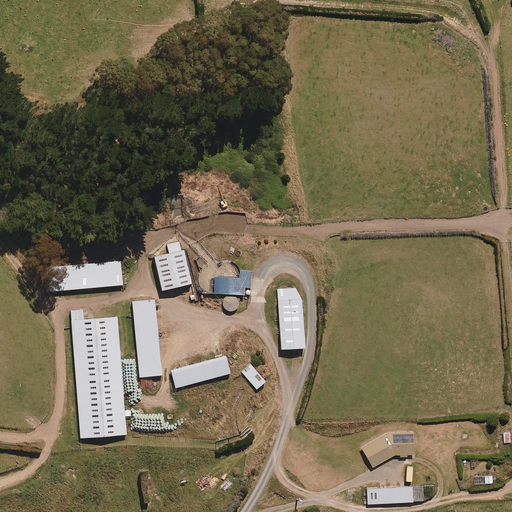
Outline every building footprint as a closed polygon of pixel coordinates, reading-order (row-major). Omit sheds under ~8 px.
[(181,250),(179,242),(167,245),(169,253),(153,257),(161,290),(190,284),(183,250),(181,250)] [(123,285),(121,261),(46,268),(48,292),(123,285)] [(243,287),(251,287),(251,270),(240,270),(240,276),(214,277),(214,293),(222,293),(222,295),(244,295),(243,287)] [(301,296),(296,288),(277,289),(281,349),(304,348),(301,296)] [(224,309),(230,312),(232,312),(236,309),(238,306),(239,303),(237,299),(234,296),(230,295),(224,298),(222,301),(222,306),(224,309)] [(161,375),(154,299),(131,302),(138,377),(161,375)] [(82,310),(70,311),(80,438),(126,434),(125,416),(131,416),(130,410),(124,410),(117,317),(83,319),(82,310)] [(230,373),(225,356),(170,370),(175,388),(230,373)] [(265,382),(250,364),(241,372),(256,390),(265,382)] [(400,457),(407,457),(407,455),(414,454),(412,432),(386,433),(361,447),(372,467),(398,454),(400,457)] [(473,475),(473,483),(494,483),(494,475),(473,475)] [(366,488),(367,505),(424,502),(428,500),(431,498),(433,494),(434,489),(434,485),(366,488)]
